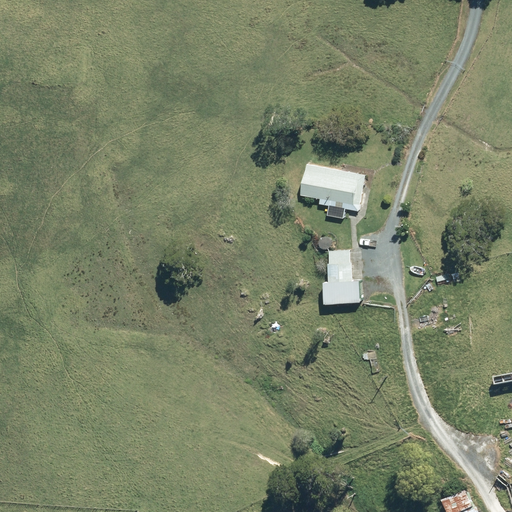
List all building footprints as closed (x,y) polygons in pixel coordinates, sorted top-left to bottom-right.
[(331,207),(329,216),(346,219),(348,204),(362,206),(367,176),(309,165),(303,196),(322,200),(321,205),(331,207)] [(333,265),(330,265),(332,282),(327,283),(328,305),(364,303),(363,281),(355,281),(354,264),(353,264),(352,250),(332,252),(333,265)] [(449,275),(438,278),(439,285),(451,283),(449,275)] [(460,404),(453,408),(463,424),(470,419),(460,404)] [(447,503),(451,511),(479,511),(471,492),(447,503)]
